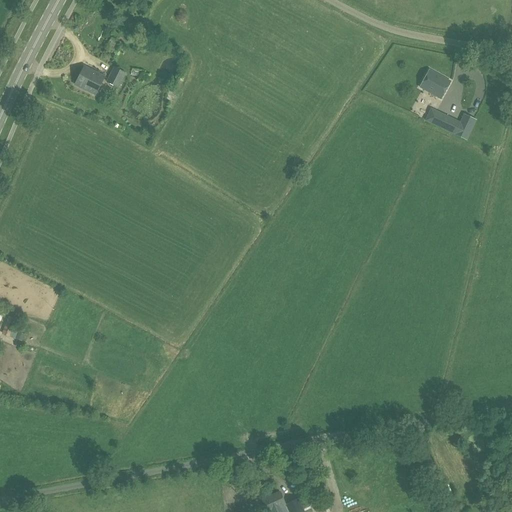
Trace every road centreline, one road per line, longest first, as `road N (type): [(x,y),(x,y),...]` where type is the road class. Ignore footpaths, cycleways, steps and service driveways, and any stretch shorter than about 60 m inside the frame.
road 1 (unclassified): [(0,503),(511,407)]
road 2 (unclassified): [(511,53),(397,32),(327,0)]
road 3 (secondary): [(0,117),(58,0)]
